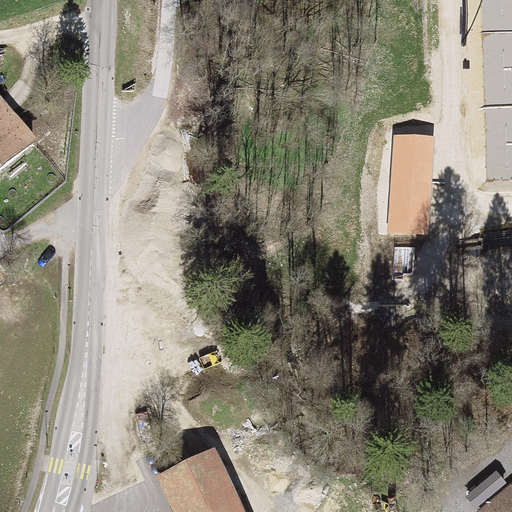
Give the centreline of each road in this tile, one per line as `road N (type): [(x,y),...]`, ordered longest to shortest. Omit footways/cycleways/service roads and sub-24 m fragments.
road 1 (tertiary): [(96,138),(78,419),(59,511)]
road 2 (unclassified): [(96,138),(129,134),(154,98),(169,0)]
road 3 (tertiary): [(102,0),(96,138)]
